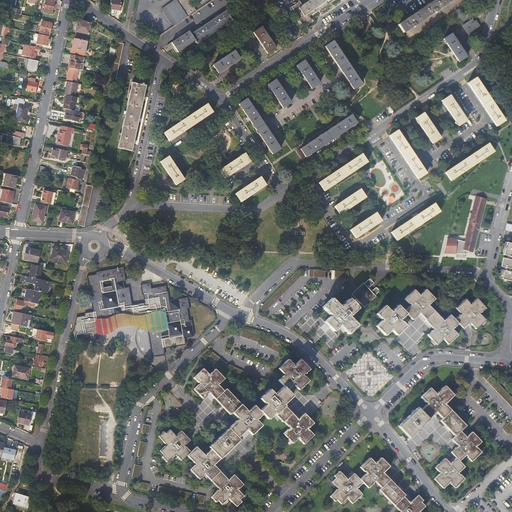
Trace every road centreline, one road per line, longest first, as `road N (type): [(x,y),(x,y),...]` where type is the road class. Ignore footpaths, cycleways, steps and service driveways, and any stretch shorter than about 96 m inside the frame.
road 1 (residential): [(496,0),(473,65),(284,192)]
road 2 (residential): [(240,315),(297,262),(471,270),(483,277)]
road 3 (residential): [(68,0),(18,233)]
road 4 (residential): [(120,490),(139,404),(218,328),(226,309)]
road 5 (residential): [(39,442),(87,255)]
road 6 (residential): [(222,98),(370,0)]
road 7 (residential): [(370,412),(303,345),(240,315)]
road 8 (residential): [(284,192),(252,210),(130,208)]
road 9 (residential): [(504,361),(431,358),(370,412)]
road 10 (residential): [(163,60),(130,208)]
road 11 (residential): [(370,412),(269,511)]
road 12 (residential): [(226,309),(105,246)]
road 13 (residential): [(370,412),(453,511)]
road 14 (unknown): [(431,358),(311,352)]
